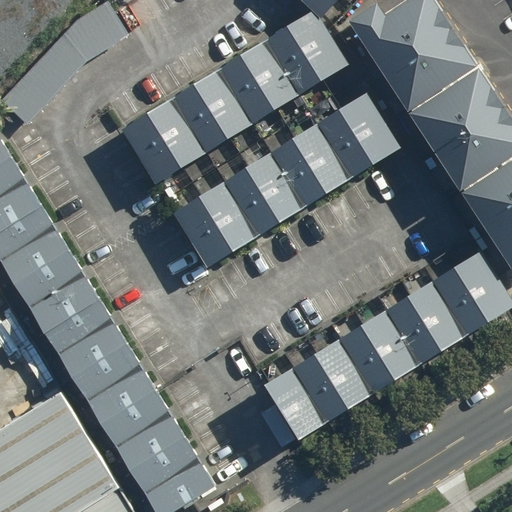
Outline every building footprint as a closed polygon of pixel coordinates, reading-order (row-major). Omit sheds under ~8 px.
[(135,35),(113,0),(112,0),(64,38),(7,98),(34,123),(93,61),(135,35)] [(322,0),(344,20),(362,0),(322,0)] [(406,0),(365,26),(511,253),(511,86),(456,0),(406,0)] [(364,63),(331,12),(142,133),(174,184),(364,63)] [(412,145),(379,93),(189,215),(222,267),(412,145)] [(0,228),(175,511),(195,511),(235,488),(16,135),(0,145),(0,228)] [(511,312),(511,278),(495,252),(280,390),(313,440),(511,312)] [(0,311),(16,294),(0,265),(0,311)] [(153,511),(77,393),(0,442),(0,511),(153,511)]
